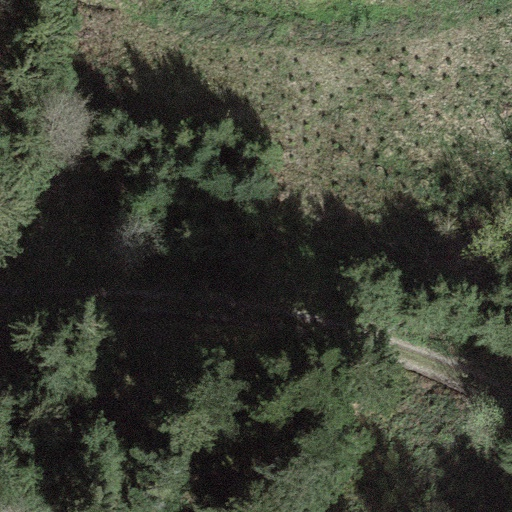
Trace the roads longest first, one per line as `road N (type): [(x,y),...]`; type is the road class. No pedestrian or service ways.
road 1 (track): [(511,392),(377,332),(281,308),(109,293),(0,294)]
road 2 (track): [(101,0),(210,31),(300,36),(404,26),(478,0)]
